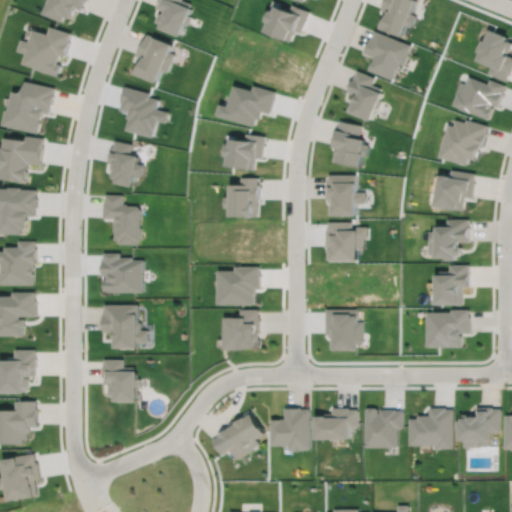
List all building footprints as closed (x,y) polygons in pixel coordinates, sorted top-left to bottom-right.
[(50,0),(45,15),(63,22),(65,17),(71,19),(74,13),(75,13),(77,8),(83,10),(86,2),(87,3),(88,0),(50,0)] [(159,0),(159,1),(160,2),(157,8),(167,12),(166,16),(164,15),(160,23),(164,25),(162,30),(182,38),(193,9),(190,8),(192,3),(184,0),(159,0)] [(383,0),(381,7),(385,8),(382,16),(383,17),(381,23),(402,31),(406,22),(412,24),(416,13),(410,11),(414,0),(383,0)] [(281,7),(279,13),(275,12),(271,23),(274,24),(270,34),(291,42),(292,41),(293,41),(297,32),(300,33),(300,31),(303,33),(312,12),(294,5),(292,12),(281,7)] [(491,25),(487,36),(484,35),(479,47),(482,48),(479,55),(493,61),(490,70),(507,77),(510,71),(511,71),(511,68),(511,53),(510,53),(510,51),(506,50),(507,47),(510,48),(511,43),(511,38),(511,37),(507,36),(509,32),(491,25)] [(35,31),(31,43),(25,41),(21,52),(29,55),(25,65),(37,69),(37,70),(60,77),(63,65),(59,64),(62,56),(67,58),(71,42),(70,41),(73,33),(52,27),(50,35),(35,31)] [(374,28),(371,36),(370,35),(364,50),(374,54),(369,67),(393,76),(397,66),(398,66),(400,62),(399,62),(399,60),(404,62),(409,52),(408,51),(411,42),(374,28)] [(148,34),(145,42),(144,41),(138,56),(141,58),(135,73),(139,74),(138,76),(159,84),(164,72),(168,73),(176,54),(172,53),(174,46),(157,39),(158,38),(148,34)] [(357,68),(348,89),(354,92),(347,108),(352,110),(353,109),(371,116),(376,105),(379,106),(382,98),(379,96),(382,89),(380,88),(381,86),(372,82),(375,75),(357,68)] [(470,73),(462,92),(458,90),(454,101),(460,104),(460,105),(471,110),(471,109),(490,116),(494,105),(491,104),(492,102),(498,104),(504,90),(503,90),(506,83),(490,77),(489,81),(470,73)] [(16,87),(11,107),(9,107),(6,122),(40,130),(43,119),(41,119),(42,114),(45,115),(46,110),(51,111),(53,103),(54,104),(57,92),(55,92),(57,85),(28,78),(25,89),(16,87)] [(239,86),(234,107),(232,106),(229,115),(255,122),(256,115),(260,116),(262,108),(270,110),(276,91),(256,86),(255,91),(239,86)] [(449,122),(440,154),(468,162),(469,156),(476,157),(478,149),(480,150),(482,145),(484,145),(489,131),(487,130),(489,123),(468,117),(467,120),(457,117),(455,123),(449,122)] [(339,118),(337,125),(336,125),(333,136),(334,137),(333,144),(337,145),(333,157),(360,164),(362,153),(366,154),(369,142),(363,141),(364,136),(359,134),(361,123),(339,118)] [(233,134),(232,140),(229,140),(227,151),(230,151),(229,162),(256,166),(257,155),(263,156),(266,134),(248,131),(247,136),(233,134)] [(0,166),(2,167),(1,176),(28,179),(29,180),(31,163),(31,161),(44,163),(46,144),(45,144),(46,135),(25,133),(25,136),(7,134),(5,144),(1,143),(0,154),(0,166)] [(115,138),(113,145),(111,144),(108,160),(114,161),(113,166),(111,166),(110,172),(113,173),(113,174),(116,175),(115,179),(124,181),(124,182),(129,184),(130,182),(132,182),(134,172),(142,173),(144,162),(136,161),(138,152),(131,151),(133,141),(115,138)] [(441,171),(437,202),(458,206),(458,207),(465,208),(467,194),(474,196),(477,179),(475,179),(476,171),(453,168),(452,173),(441,171)] [(356,190),(365,190),(365,201),(356,201),(356,213),(330,213),(330,197),(326,197),(326,181),(328,181),(328,172),(356,172),(356,190)] [(233,181),(232,194),(226,194),(226,205),(233,205),(233,213),(260,213),(260,182),(259,182),(259,175),(243,175),(243,181),(233,181)] [(0,185),(0,209),(4,209),(3,230),(24,232),(24,226),(27,227),(27,219),(31,219),(31,214),(37,214),(38,206),(39,206),(40,195),(38,195),(38,187),(24,187),(24,185),(11,184),(11,186),(0,185)] [(106,192),(105,200),(103,200),(103,216),(115,216),(115,217),(114,217),(113,229),(115,229),(114,238),(119,238),(119,242),(137,242),(137,239),(141,239),(141,225),(140,225),(141,208),(137,203),(127,203),(127,202),(123,202),(123,193),(106,192)] [(431,229),(431,252),(438,252),(438,255),(448,255),(448,258),(456,258),(456,253),(459,253),(459,252),(463,252),(463,244),(460,244),(460,240),(470,240),(470,224),(469,224),(469,217),(448,217),(448,223),(437,223),(437,229),(431,229)] [(328,220),(328,228),(326,228),(326,244),(328,244),(328,257),(357,257),(357,247),(363,247),(363,237),(367,237),(367,225),(356,225),(356,227),(352,227),(352,220),(328,220)] [(0,249),(0,259),(4,259),(4,282),(36,282),(36,274),(37,274),(37,264),(36,264),(36,262),(39,262),(39,246),(37,246),(37,239),(21,239),(21,245),(8,244),(8,249),(0,249)] [(106,253),(106,260),(105,260),(105,273),(111,273),(111,279),(106,279),(106,288),(111,288),(111,290),(143,289),(143,280),(139,280),(139,268),(143,268),(143,259),(132,259),(132,257),(120,257),(120,253),(106,253)] [(437,272),(437,302),(457,302),(457,303),(464,303),(464,285),(471,285),(471,263),(452,263),(452,269),(441,269),(441,272),(437,272)] [(220,270),(220,279),(226,279),(226,290),(220,290),(220,300),(254,301),(254,290),(248,290),(248,286),(260,286),(260,273),(259,273),(259,267),(238,266),(238,270),(220,270)] [(0,294),(0,326),(1,326),(1,334),(26,334),(26,324),(28,324),(28,317),(22,317),(22,314),(39,314),(39,298),(38,298),(38,290),(16,290),(16,294),(0,294)] [(105,303),(105,312),(103,312),(103,330),(112,330),(112,342),(115,342),(115,346),(137,346),(137,340),(148,340),(148,328),(141,328),(141,321),(137,321),(137,313),(138,313),(138,303),(105,303)] [(225,315),(224,347),(244,347),(250,347),(250,345),(257,346),(257,339),(261,339),(261,315),(260,315),(260,307),(242,307),(242,316),(225,315)] [(326,307),(326,332),(331,332),(331,347),(357,347),(357,342),(363,342),(363,320),(358,320),(358,307),(326,307)] [(429,310),(428,345),(464,345),(464,334),(462,334),(462,331),(471,331),(471,315),(470,315),(470,307),(452,307),(452,310),(429,310)] [(5,358),(5,369),(3,369),(3,377),(5,377),(5,391),(28,391),(28,386),(32,386),(32,377),(29,377),(29,374),(38,374),(38,367),(39,367),(39,356),(38,356),(38,348),(18,348),(18,355),(12,355),(12,358),(5,358)] [(104,358),(104,365),(102,364),(102,376),(104,376),(104,382),(113,382),(113,385),(110,385),(110,394),(115,394),(115,399),(136,399),(136,369),(134,369),(134,365),(124,365),(124,358),(104,358)] [(0,409),(0,443),(24,443),(24,438),(28,438),(28,431),(31,431),(31,425),(38,425),(38,407),(37,407),(37,400),(17,400),(17,409),(0,409)] [(271,417),(271,444),(289,444),(289,449),(301,449),(301,448),(310,448),(310,407),(301,407),(301,406),(285,406),(285,417),(271,417)] [(316,415),(316,438),(350,438),(350,425),(358,425),(358,408),(350,408),(350,406),(333,407),(333,412),(325,412),(326,415),(316,415)] [(411,417),(411,444),(437,444),(437,447),(455,447),(455,408),(447,408),(447,406),(431,406),(431,414),(419,414),(420,417),(411,417)] [(460,420),(460,429),(461,429),(461,439),(465,439),(465,446),(489,446),(489,439),(494,439),(494,430),(502,430),(502,407),(494,407),(494,406),(478,406),(478,415),(473,415),(473,413),(465,413),(465,417),(463,417),(463,420),(460,420)] [(367,408),(367,446),(398,446),(398,426),(404,426),(404,409),(396,409),(396,408),(381,408),(381,412),(379,412),(379,408),(377,408),(377,407),(369,407),(369,408),(367,408)] [(212,439),(221,453),(229,448),(235,458),(258,442),(255,437),(264,431),(248,409),(227,423),(229,426),(217,434),(217,435),(212,439)] [(5,457),(8,475),(0,476),(0,487),(9,486),(11,499),(39,494),(37,478),(42,477),(39,461),(37,461),(35,452),(5,457)]
